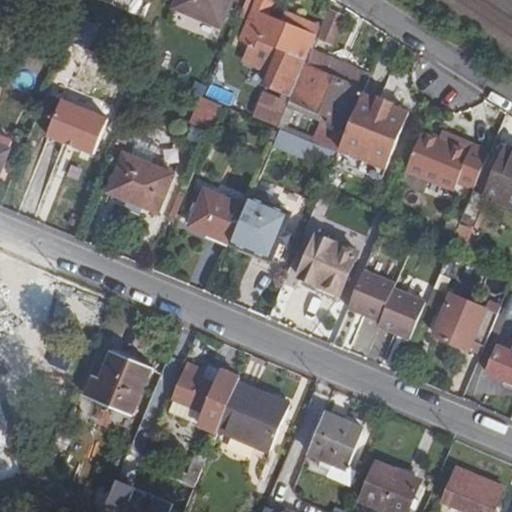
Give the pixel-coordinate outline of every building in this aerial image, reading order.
[(222,25),(232,0),(178,0),(176,4),(222,25)] [(268,83),(293,94),(310,53),(317,35),(256,9),(243,37),(253,42),(247,56),(274,68),(268,83)] [(369,78),(310,53),(293,94),(291,98),(330,117),(327,121),(346,130),(369,78)] [(208,93),(233,105),(240,90),(215,78),(208,93)] [(167,94),(220,116),(225,105),(206,97),(171,83),(167,94)] [(284,126),(291,98),(263,92),(257,120),(284,126)] [(380,102),(363,95),(344,143),(341,149),(341,151),(387,170),(410,114),(394,107),(395,105),(381,99),(380,102)] [(127,96),(117,120),(126,124),(136,100),(127,96)] [(50,135),(96,154),(111,118),(65,100),(50,135)] [(459,184),(474,192),(489,155),(472,147),(468,157),(439,143),(422,135),(408,169),(456,190),(459,184)] [(442,135),(439,143),(468,157),(472,147),(442,135)] [(333,138),(329,149),(340,153),(341,151),(341,149),(344,143),(333,138)] [(0,174),(12,146),(0,141),(0,174)] [(511,203),(511,146),(490,194),(511,203)] [(387,170),(341,151),(340,153),(336,162),(383,181),(387,170)] [(138,159),(127,155),(112,191),(160,213),(176,176),(145,161),(147,157),(140,154),(138,159)] [(194,227),(234,245),(250,208),(209,191),(194,227)] [(293,215),(254,197),(250,208),(234,245),(273,262),(293,215)] [(448,227),(443,237),(453,241),(457,231),(448,227)] [(362,251),(319,233),(301,276),(343,294),(362,251)] [(396,286),(365,271),(351,307),(382,320),(394,291),(396,286)] [(0,287),(0,333),(34,324),(22,281),(0,287)] [(379,326),(412,341),(426,305),(394,291),(382,320),(379,326)] [(473,346),(484,350),(497,318),(486,313),(487,309),(453,295),(437,334),(471,350),(473,346)] [(498,314),(487,309),(486,313),(497,318),(498,314)] [(511,350),(500,345),(489,372),(511,381),(511,350)] [(471,350),(482,354),(484,350),(473,346),(471,350)] [(135,414),(155,367),(115,351),(104,379),(97,376),(88,396),(135,414)] [(203,424),(220,432),(240,383),(242,378),(225,370),(218,384),(205,378),(208,371),(191,364),(176,402),(206,414),(203,424)] [(211,364),(208,371),(205,378),(218,384),(225,370),(211,364)] [(292,407),(240,383),(220,432),(272,454),(292,407)] [(351,468),(366,430),(327,413),(311,453),(351,468)] [(185,483),(197,488),(209,456),(198,452),(185,483)] [(407,511),(421,480),(381,462),(359,511),(407,511)] [(494,511),(505,486),(460,468),(440,511),(494,511)] [(107,511),(172,511),(176,505),(160,498),(151,511),(132,504),(139,489),(120,481),(107,511)]
